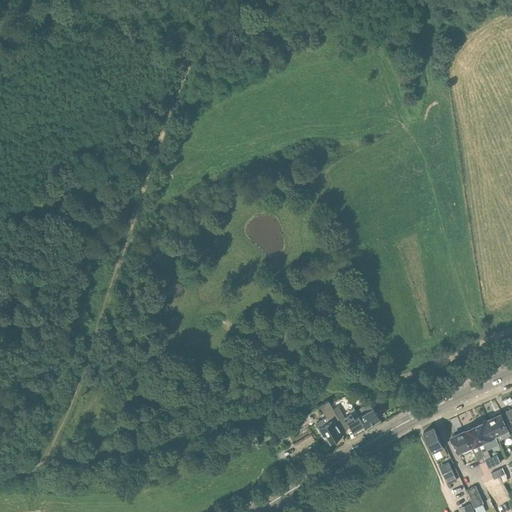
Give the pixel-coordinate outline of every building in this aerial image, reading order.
[(367,403),(370,408),(358,415),(358,416),(364,425),(365,427),(366,426),(379,419),(373,409),(378,406),(374,399),(367,403)] [(315,424),(326,442),(328,440),(330,443),(342,436),(334,423),(339,420),(332,408),(328,401),(319,407),(325,418),(315,424)] [(352,432),(364,425),(358,416),(358,415),(354,409),(350,412),(351,414),(344,419),(352,432)] [(509,431),(501,414),(494,417),(493,417),(490,418),(490,419),(488,420),(496,437),(498,437),(499,441),(511,436),(509,431)] [(296,420),(291,424),(295,428),(299,424),(296,420)] [(496,437),(488,420),(487,420),(485,420),(483,421),(482,423),(476,425),(484,443),(496,437)] [(487,450),(484,443),(476,425),(470,428),(469,428),(466,429),(465,430),(464,431),(472,448),(478,445),(488,469),(501,463),(494,447),(487,450)] [(423,432),(437,461),(448,456),(434,427),(423,432)] [(451,437),(459,453),(472,448),(464,431),(462,432),(461,431),(458,432),(458,434),(451,437)] [(440,467),(447,483),(448,482),(449,484),(457,480),(449,463),(440,467)] [(503,468),(491,474),(494,480),(506,475),(503,468)] [(475,508),(484,504),(476,486),(467,490),(475,508)] [(463,506),(465,511),(474,511),(471,503),(463,506)]
